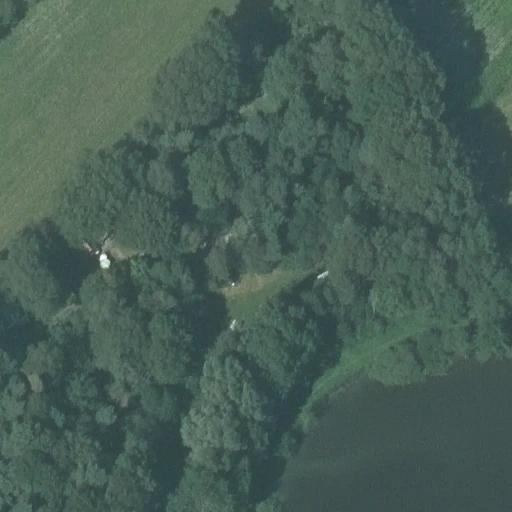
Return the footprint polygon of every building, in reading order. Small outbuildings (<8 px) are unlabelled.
[(92,226),(93,226),(99,232),(108,243),(126,227),(124,225),(139,211),(122,193),(107,206),(110,210),(92,226)] [(93,226),(92,226),(82,234),(82,233),(68,244),(83,261),(96,250),(89,241),(99,232),(93,226)] [(194,278),(215,267),(205,248),(184,259),(187,265),(194,278)] [(90,264),(82,271),(76,264),(71,268),(58,253),(45,265),(75,299),(101,276),(90,264)] [(184,335),(198,341),(201,333),(186,327),(184,335)] [(218,402),(231,364),(207,356),(194,394),(218,402)]
